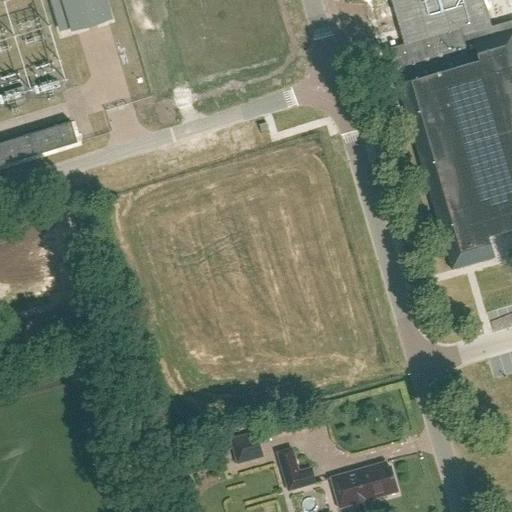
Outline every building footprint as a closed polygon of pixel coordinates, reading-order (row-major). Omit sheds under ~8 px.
[(50,0),(60,32),(73,28),(74,31),(111,20),(104,0),(50,0)] [(422,14),(424,36),(440,34),(437,12),(422,14)] [(511,22),(472,34),(464,36),(462,29),(438,36),(423,40),(411,44),(385,51),(392,77),(396,88),(398,87),(452,272),(495,259),(493,254),(489,238),(511,231),(511,22)] [(0,145),(0,165),(75,143),(69,125),(0,145)] [(239,464),(266,457),(259,431),(232,438),(239,464)] [(278,454),(289,492),(316,485),(312,469),(299,473),(293,450),(278,454)] [(398,493),(391,468),(388,469),(386,463),(331,479),(340,510),(353,506),(354,511),(367,511),(369,509),(367,502),(398,493)]
